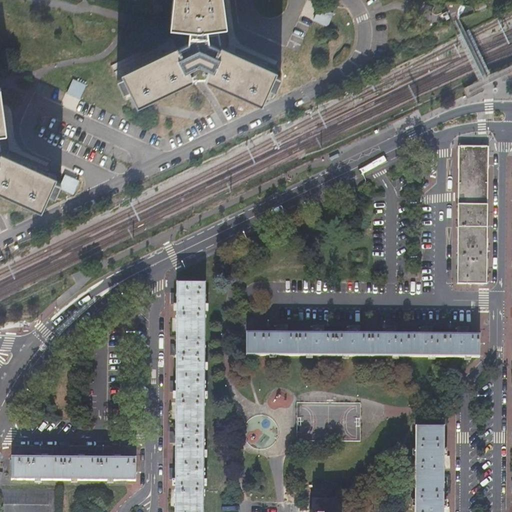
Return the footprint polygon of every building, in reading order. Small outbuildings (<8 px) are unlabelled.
[(173,0),(169,27),(192,29),(190,41),(179,46),(177,42),(123,69),(125,72),(118,75),(124,88),(131,85),(138,101),(193,75),(188,66),(199,61),(211,67),(206,78),(261,104),(268,87),(275,90),(281,77),(274,74),(276,71),(221,44),(220,48),(209,43),(206,29),(229,27),(224,0),(173,0)] [(321,7),(315,21),(330,27),(336,14),(321,7)] [(80,87),(85,78),(70,69),(65,78),(80,87)] [(0,190),(40,210),(48,194),(54,197),(60,184),(54,181),(56,177),(0,150),(0,133),(9,133),(2,88),(0,87),(0,190)] [(487,284),(488,146),(458,145),(456,283),(487,284)] [(176,430),(176,443),(176,466),(175,479),(175,511),(202,511),(205,281),(178,281),(178,293),(178,304),(177,344),(177,355),(177,380),(177,392),(176,430)] [(349,325),(348,334),(360,334),(360,325),(349,325)] [(275,326),(275,334),(288,334),(288,326),(275,326)] [(312,326),(312,334),(324,334),(325,326),(312,326)] [(288,334),(275,334),(246,334),(246,356),(478,357),(478,334),(468,334),(456,334),(433,334),(420,334),(397,334),(385,334),(360,334),(348,334),(324,334),(312,334),(288,334)] [(442,511),(443,507),(443,469),(443,457),(444,427),(415,427),(414,511),(442,511)] [(41,458),(48,458),(48,456),(53,454),(53,449),(41,449),(41,458)] [(77,458),(85,458),(85,457),(89,454),(89,450),(78,450),(77,458)] [(113,459),(120,459),(120,457),(125,455),(125,450),(113,450),(113,459)] [(77,458),(48,458),(41,458),(12,458),(12,479),(135,480),(135,459),(120,459),(113,459),(85,458),(77,458)] [(311,511),(339,511),(339,500),(312,499),(311,511)]
